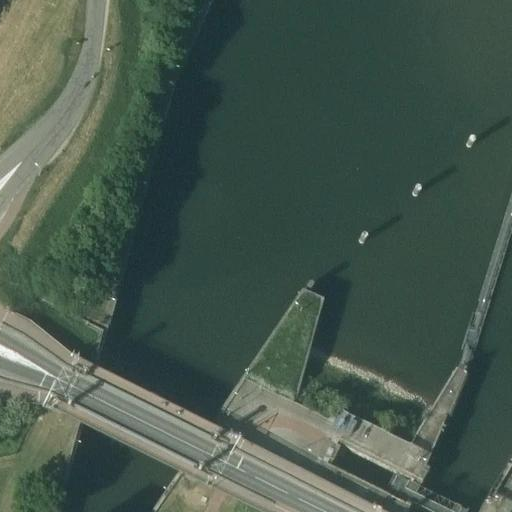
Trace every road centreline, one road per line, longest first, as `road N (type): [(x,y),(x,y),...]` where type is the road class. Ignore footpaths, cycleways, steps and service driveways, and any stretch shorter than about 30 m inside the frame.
road 1 (tertiary): [(322,511),(59,380)]
road 2 (unclassified): [(35,146),(83,80),(99,0)]
